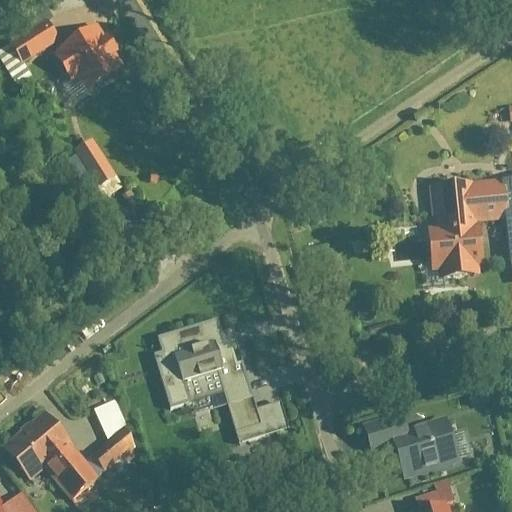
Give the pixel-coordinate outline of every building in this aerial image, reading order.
[(511,0),(468,0),(459,7),(476,31),(511,5),(511,0)] [(45,30),(10,55),(23,72),(58,47),(45,30)] [(104,39),(89,48),(82,37),(56,53),(72,80),(65,85),(77,105),(112,83),(101,67),(116,58),(104,39)] [(94,148),(72,162),(96,201),(118,187),(94,148)] [(511,225),(511,237),(511,184),(508,185),(508,187),(430,193),(438,288),(479,284),(474,228),(511,225)] [(223,351),(214,324),(152,343),(157,358),(152,360),(170,417),(190,410),(183,388),(212,379),(231,438),(260,429),(234,347),(223,351)] [(31,489),(46,477),(75,511),(79,511),(102,494),(42,422),(2,455),(31,489)] [(396,455),(405,487),(461,471),(449,430),(402,443),(401,439),(370,448),(374,461),(396,455)] [(449,486),(414,497),(418,511),(447,511),(448,511),(456,509),(449,486)] [(0,511),(36,511),(28,498),(6,511),(0,503),(0,511)]
